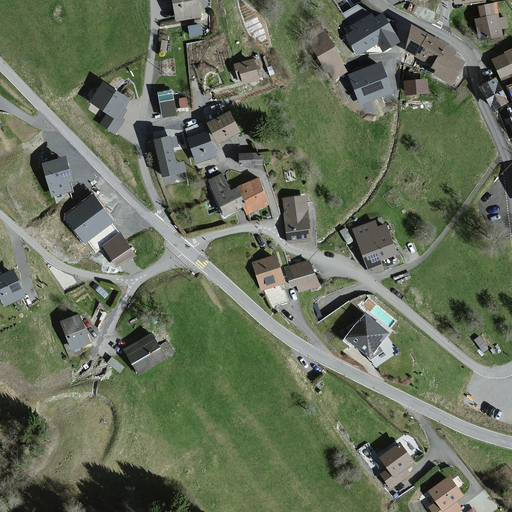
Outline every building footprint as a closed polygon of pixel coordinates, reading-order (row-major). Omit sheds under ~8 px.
[(197,0),(170,0),(174,19),(200,15),(197,0)] [(347,19),(366,10),(362,2),(343,11),(347,19)] [(498,18),(494,4),(477,7),(480,19),(475,20),(479,40),(501,36),(499,28),(507,26),(504,17),(498,18)] [(396,42),(380,16),(368,24),(378,41),(383,50),(396,42)] [(343,36),(354,55),(378,41),(368,24),(353,32),(353,31),(343,36)] [(199,25),(188,27),(190,36),(200,34),(199,25)] [(408,27),(403,52),(412,57),(424,35),(408,27)] [(343,72),(324,33),(308,41),(323,71),(330,68),(334,77),(343,72)] [(424,35),(412,57),(431,66),(441,47),(442,45),(424,35)] [(449,57),(451,52),(441,47),(431,66),(430,68),(435,71),(433,76),(449,85),(460,63),(449,57)] [(511,50),(491,60),(501,82),(511,76),(511,50)] [(256,80),(250,60),(233,65),(237,78),(240,77),(242,84),(256,80)] [(392,92),(382,64),(349,76),(360,104),(392,92)] [(425,80),(404,82),(405,95),(426,93),(425,80)] [(505,102),(492,80),(479,87),(491,110),(505,102)] [(126,100),(101,84),(89,103),(107,114),(101,124),(114,132),(122,120),(119,118),(124,111),(121,109),(126,100)] [(175,114),(170,91),(157,94),(162,117),(175,114)] [(511,148),(511,112),(501,116),(511,149),(511,148)] [(237,132),(227,113),(206,124),(215,143),(237,132)] [(214,156),(206,132),(187,139),(195,162),(214,156)] [(177,146),(175,137),(171,138),(170,136),(155,140),(163,176),(186,171),(184,162),(176,164),(172,147),(177,146)] [(260,154),(238,154),(238,167),(253,166),(253,165),(260,165),(260,154)] [(72,181),(65,157),(43,163),(52,196),(71,191),(69,182),(72,181)] [(208,180),(222,215),(242,207),(235,189),(228,192),(221,175),(208,180)] [(268,204),(258,180),(235,189),(242,207),(245,214),(268,204)] [(309,239),(304,196),(283,199),(288,242),(309,239)] [(71,216),(95,250),(101,246),(118,235),(93,200),(71,216)] [(394,256),(383,226),(375,229),(373,223),(354,230),(370,275),(382,270),(379,261),(394,256)] [(117,268),(133,257),(118,235),(101,246),(117,268)] [(282,283),(274,258),(253,265),(261,290),(282,283)] [(315,287),(308,261),(285,267),(291,286),(299,284),(301,291),(315,287)] [(22,297),(11,271),(0,275),(0,298),(3,305),(22,297)] [(87,343),(76,315),(59,322),(70,350),(87,343)] [(388,333),(366,315),(347,338),(370,356),(388,333)] [(163,358),(149,334),(123,350),(137,374),(163,358)] [(411,464),(397,445),(378,458),(387,470),(380,475),(389,488),(408,474),(404,469),(411,464)] [(460,497),(446,477),(427,491),(436,503),(429,508),(432,511),(454,511),(459,508),(454,501),(460,497)]
